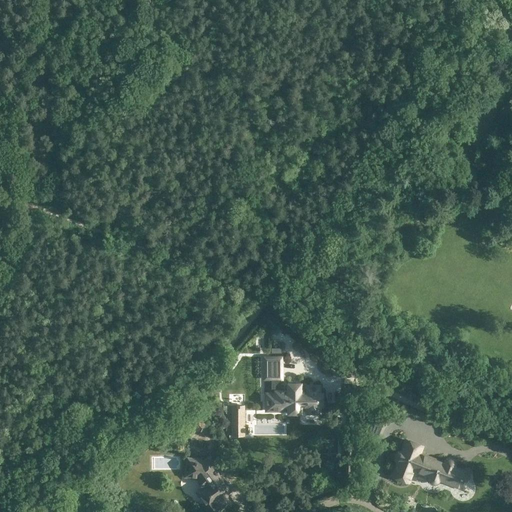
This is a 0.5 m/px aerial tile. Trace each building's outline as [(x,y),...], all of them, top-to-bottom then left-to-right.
[(306,406),(306,413),(319,413),(319,405),(322,405),(322,393),(319,393),(319,385),(306,385),(306,391),(300,391),(300,384),(288,384),(288,391),(281,391),(281,379),(282,379),(282,357),(264,357),(264,394),(266,394),(266,410),(282,410),(282,406),(288,406),(288,413),(300,413),(300,406),(306,406)] [(244,405),(229,406),(230,437),(245,437),(244,405)] [(190,425),(199,434),(210,424),(201,414),(190,425)] [(397,461),(392,476),(408,482),(413,469),(428,475),(428,476),(428,477),(428,478),(428,479),(429,480),(430,481),(431,482),(433,482),(434,482),(435,482),(436,482),(437,481),(437,480),(438,480),(438,479),(463,488),(469,473),(454,467),(454,465),(454,463),(453,462),(454,461),(447,459),(447,460),(446,460),(445,461),(444,462),(444,463),(426,456),(428,453),(427,453),(426,456),(419,453),(422,446),(406,440),(401,451),(400,451),(399,451),(398,451),(397,451),(396,452),(395,453),(395,454),(394,455),(394,456),(394,457),(394,458),(395,459),(396,460),(397,461)] [(203,461),(186,459),(183,477),(196,479),(197,480),(201,486),(202,488),(195,493),(203,504),(203,506),(207,511),(220,511),(232,503),(225,494),(229,491),(214,472),(217,470),(208,457),(203,461)]
